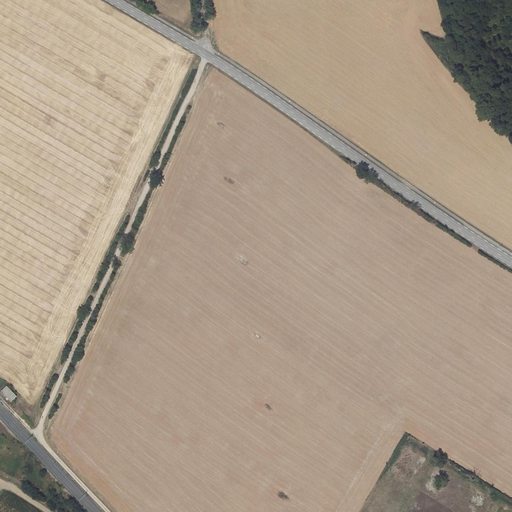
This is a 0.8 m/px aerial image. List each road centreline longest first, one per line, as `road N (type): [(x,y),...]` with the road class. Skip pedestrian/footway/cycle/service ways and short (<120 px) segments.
road 1 (track): [(107,511),(33,435),(205,52)]
road 2 (secondary): [(511,259),(205,52)]
